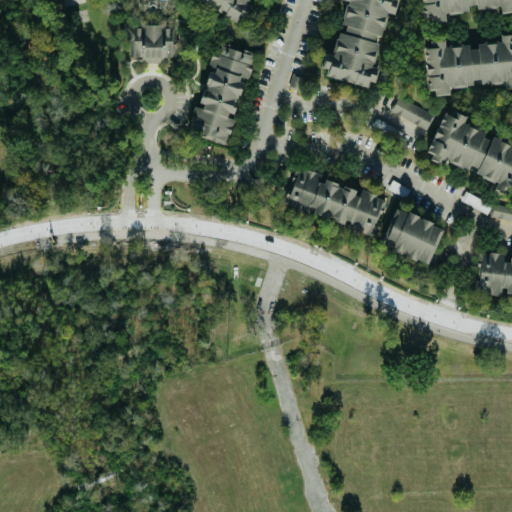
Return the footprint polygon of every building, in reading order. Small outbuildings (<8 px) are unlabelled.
[(196,0),(234,21),(237,16),(242,19),(249,6),(244,3),(245,0),(196,0)] [(395,0),(342,0),(346,1),(340,25),(333,55),(326,53),(321,76),(365,86),(367,81),(374,82),(377,67),(371,65),(378,35),(381,36),(386,13),(392,14),(395,0)] [(511,0),(419,0),(421,18),(431,17),(431,22),(445,21),(444,14),(468,11),(467,5),(475,4),(475,9),(499,6),(500,13),(511,11),(511,0)] [(127,57),(141,57),(141,62),(163,62),(163,57),(170,57),(170,46),(175,46),(175,21),(138,21),(138,27),(127,27),(127,57)] [(511,86),(511,34),(508,34),(498,35),(497,40),(476,42),(475,46),(445,40),(428,41),(423,62),(425,88),(433,90),(433,95),(448,95),(447,86),(452,87),(470,86),(471,79),(479,79),(479,84),(504,82),(504,87),(511,86)] [(226,142),(232,116),(234,116),(242,78),(247,79),(253,52),(213,43),(207,68),(199,106),(193,104),(186,133),(226,142)] [(389,112),(427,128),(433,113),(395,97),(389,112)] [(511,142),(461,124),(465,115),(443,107),(426,155),(474,172),(473,175),(495,182),(492,190),(511,197),(511,142)] [(372,237),(385,198),(358,189),(358,190),(321,179),(322,174),(294,165),(281,204),(300,210),(302,203),(314,207),(311,214),(345,224),(344,228),(372,237)] [(511,220),(511,207),(492,202),(489,214),(511,220)] [(396,209),(382,245),(427,263),(442,227),(396,209)] [(511,295),(511,258),(505,258),(505,253),(475,252),(473,294),(511,295)]
